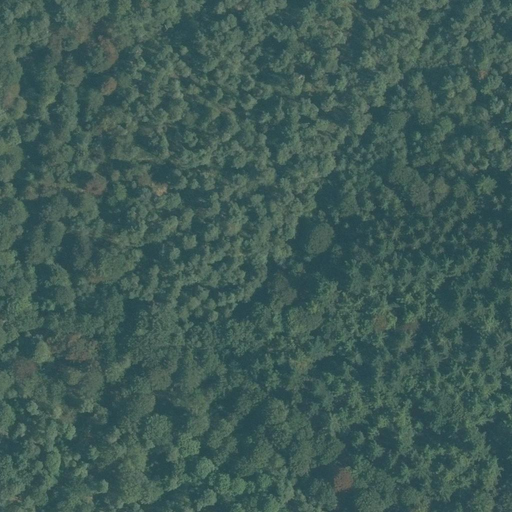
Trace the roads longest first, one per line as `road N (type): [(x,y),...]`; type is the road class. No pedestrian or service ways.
road 1 (track): [(0,309),(204,337),(246,353),(365,428),(440,502)]
road 2 (track): [(234,348),(295,224),(450,0)]
